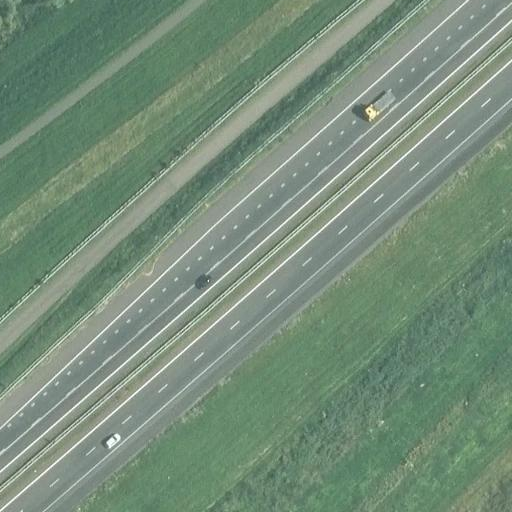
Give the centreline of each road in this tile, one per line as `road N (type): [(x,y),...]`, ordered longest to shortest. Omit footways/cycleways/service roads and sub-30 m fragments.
road 1 (motorway): [(511,1),(0,453)]
road 2 (motorway): [(18,511),(511,83)]
road 3 (unclassified): [(385,0),(0,347)]
